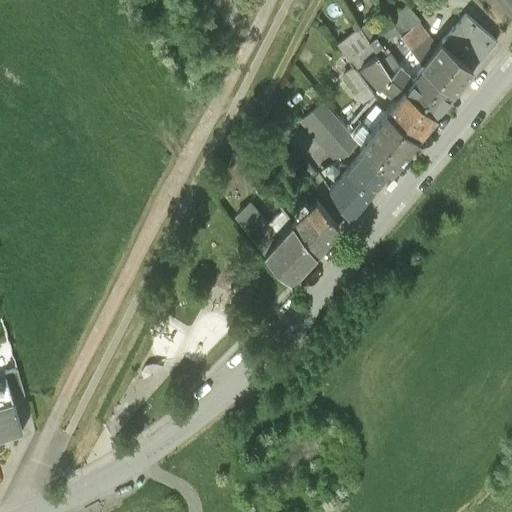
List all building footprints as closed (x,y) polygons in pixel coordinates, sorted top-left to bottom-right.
[(408,0),(405,3),(409,7),(391,20),(401,34),(411,27),(409,25),(440,0),(408,0)] [(466,11),(447,33),(477,58),(495,36),(466,11)] [(436,47),(417,22),(411,27),(401,34),(422,63),(436,47)] [(375,52),(359,27),(343,40),(359,65),(375,52)] [(447,33),(436,47),(422,63),(452,88),(477,58),(447,33)] [(389,73),(375,52),(359,65),(375,84),(378,81),(394,96),(385,107),(415,133),(434,111),(389,73)] [(452,88),(422,63),(410,77),(407,71),(398,63),(389,73),(434,111),(452,88)] [(415,133),(385,107),(366,85),(364,83),(337,114),(357,139),(359,138),(366,143),(389,164),(415,133)] [(297,115),(309,128),(324,115),(311,101),(297,115)] [(389,164),(366,143),(348,163),(345,167),(368,188),(389,164)] [(368,188),(345,167),(348,163),(341,158),(323,179),(347,213),(368,188)] [(344,227),(314,198),(308,205),(302,199),(293,208),(299,214),(292,222),(321,250),(344,227)] [(276,238),(249,205),(235,217),(261,253),(276,238)] [(292,222),(276,238),(261,253),(290,282),(321,250),(292,222)] [(24,395),(17,368),(3,372),(6,382),(11,399),(24,395)] [(11,399),(6,382),(2,384),(2,382),(0,382),(0,439),(21,433),(11,399)]
